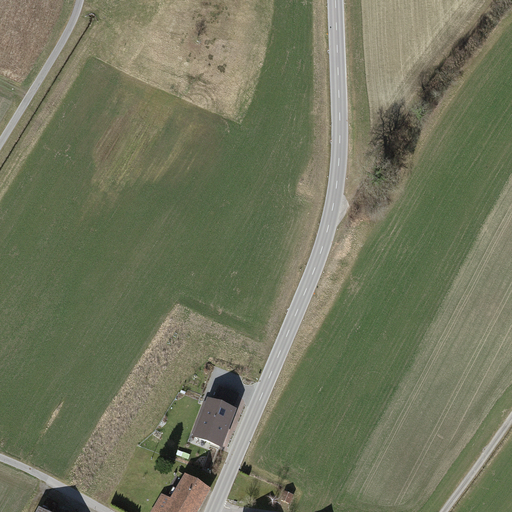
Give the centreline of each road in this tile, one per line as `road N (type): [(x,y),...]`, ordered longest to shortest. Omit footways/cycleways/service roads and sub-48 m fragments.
road 1 (tertiary): [(214,511),(331,221),(341,139),(335,0)]
road 2 (track): [(331,221),(352,210),(440,76),(503,0)]
road 3 (track): [(0,148),(82,0)]
road 4 (track): [(108,511),(0,457)]
